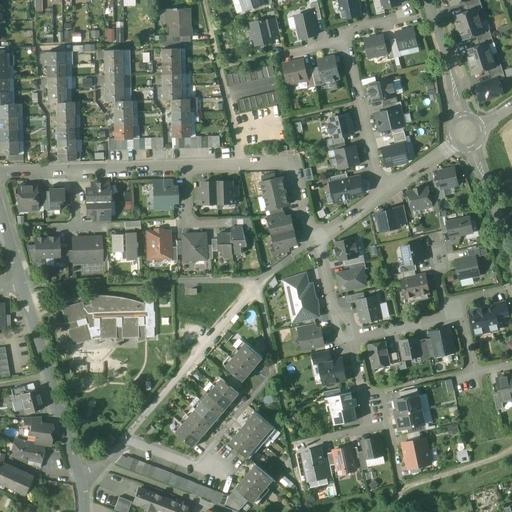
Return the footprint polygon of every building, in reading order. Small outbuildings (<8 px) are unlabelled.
[(239,0),(244,12),(265,5),(265,4),(263,0),(239,0)] [(338,0),(341,12),(340,14),(341,18),(343,19),(343,20),(361,16),(358,2),(357,0),(338,0)] [(375,0),(377,8),(383,7),(381,0),(375,0)] [(381,0),(383,7),(383,8),(400,4),(399,0),(381,0)] [(480,2),(467,7),(469,12),(476,10),(477,10),(482,9),(480,2)] [(318,3),(310,4),(312,13),(314,21),(322,20),(318,3)] [(191,36),(191,9),(176,10),(176,9),(174,9),(174,10),(166,10),(167,23),(169,23),(170,36),(180,36),(191,36)] [(469,12),(455,17),(457,22),(456,24),(457,29),(480,21),(477,10),(476,10),(469,12)] [(312,13),(295,16),(300,39),(317,35),(314,21),(312,13)] [(276,19),(268,20),(272,36),(280,34),(276,19)] [(268,20),(262,22),(262,21),(251,23),(253,32),(250,33),(252,39),(254,39),(256,46),(273,42),(272,36),(268,20)] [(480,21),(457,29),(459,34),(461,34),(463,40),(476,35),(484,33),(484,32),(480,21)] [(414,29),(395,33),(396,39),(399,50),(418,46),(414,29)] [(105,30),(106,42),(114,41),(114,30),(105,30)] [(489,30),(484,32),(484,33),(476,35),(478,41),(491,37),(489,30)] [(383,36),(364,40),(367,52),(366,53),(366,56),(370,59),(373,58),(374,57),(387,54),(384,42),(383,36)] [(491,37),(478,41),(480,47),(488,44),(488,45),(493,43),(491,37)] [(396,39),(390,40),(394,58),(401,57),(399,50),(396,39)] [(390,40),(384,42),(387,54),(388,60),(394,58),(390,40)] [(480,47),(466,51),(468,56),(467,58),(469,63),(491,56),(488,45),(488,44),(480,47)] [(165,49),(162,49),(162,62),(179,61),(179,49),(179,48),(165,49)] [(122,50),(105,50),(105,63),(122,63),(122,50)] [(63,52),(46,53),(46,65),(64,65),(63,52)] [(72,65),(71,52),(63,52),(64,65),(72,65)] [(491,56),(469,63),(470,68),(472,69),(474,74),(487,69),(495,67),(495,66),(491,56)] [(334,57),(318,60),(319,67),(323,83),(326,82),(326,83),(335,81),(335,80),(339,79),(334,57)] [(179,61),(162,62),(162,74),(179,74),(179,61)] [(304,62),(283,66),(287,83),(294,82),(296,83),(300,82),(301,80),(300,78),(307,76),(306,70),(304,62)] [(122,63),(105,63),(105,76),(123,75),(122,63)] [(503,71),(501,64),(495,66),(495,67),(487,69),(489,75),(503,71)] [(64,65),(46,65),(46,78),(64,77),(64,65)] [(266,66),(269,78),(275,76),(272,65),(266,66)] [(266,66),(260,67),(263,79),(269,78),(266,66)] [(260,67),(255,69),(257,80),(263,79),(260,67)] [(319,67),(312,69),(316,86),(316,87),(324,85),(323,83),(319,67)] [(255,69),(249,70),(252,82),(257,80),(255,69)] [(316,86),(312,69),(306,70),(307,76),(310,87),(316,86)] [(249,70),(243,71),(246,83),(252,82),(249,70)] [(246,83),(243,71),(237,73),(240,84),(246,83)] [(503,71),(489,75),(491,81),(497,79),(498,79),(505,77),(503,71)] [(237,73),(231,74),(234,86),(240,84),(237,73)] [(179,74),(162,74),(163,87),(180,87),(179,74)] [(231,74),(226,76),(228,87),(234,86),(231,74)] [(123,75),(105,76),(105,89),(123,88),(123,75)] [(64,77),(46,78),(46,90),(64,90),(64,77)] [(83,88),(92,87),(91,79),(82,80),(83,88)] [(392,79),(368,85),(372,102),(382,100),(396,97),(392,79)] [(491,81),(476,86),(481,101),(488,99),(489,99),(493,98),(493,97),(502,94),(498,79),(497,79),(491,81)] [(180,87),(163,87),(163,100),(171,100),(180,99),(180,87)] [(123,88),(105,89),(106,101),(113,101),(123,101),(123,88)] [(64,90),(46,90),(47,103),(55,103),(65,103),(64,90)] [(278,91),(272,92),(275,104),(281,103),(278,91)] [(272,92),(267,94),(269,105),(275,104),(272,92)] [(267,94),(261,95),(263,107),(269,105),(267,94)] [(261,95),(255,96),(258,108),(263,107),(261,95)] [(255,96),(249,98),(252,109),(258,108),(255,96)] [(396,97),(382,100),(383,106),(397,103),(396,97)] [(249,98),(243,99),(246,111),(252,109),(249,98)] [(180,99),(171,100),(171,113),(188,112),(188,109),(195,108),(195,102),(188,102),(188,99),(180,99)] [(243,99),(238,100),(240,112),(246,111),(243,99)] [(123,101),(113,101),(114,114),(131,114),(131,101),(123,101)] [(65,103),(55,103),(56,116),(73,116),(73,102),(65,103)] [(397,103),(383,106),(384,112),(400,108),(402,108),(401,102),(397,103)] [(6,104),(0,104),(0,117),(16,117),(15,104),(6,104)] [(384,112),(375,114),(379,131),(404,126),(400,108),(384,112)] [(188,112),(171,113),(171,125),(189,124),(188,112)] [(131,114),(114,114),(114,126),(132,126),(131,114)] [(348,115),(330,119),(331,125),(329,125),(331,133),(333,133),(334,138),(334,139),(343,136),(352,134),(348,115)] [(73,116),(56,116),(56,128),(74,128),(73,116)] [(16,117),(0,117),(0,130),(16,130),(16,117)] [(189,124),(171,125),(172,137),(178,137),(184,137),(189,137),(189,124)] [(132,126),(114,126),(114,139),(121,139),(127,139),(132,139),(132,126)] [(74,128),(56,128),(56,141),(74,140),(74,128)] [(16,130),(0,130),(0,142),(16,142),(16,130)] [(404,132),(393,135),(396,146),(403,144),(407,144),(404,132)] [(343,136),(334,139),(334,138),(326,140),(328,146),(345,142),(343,136)] [(74,140),(56,141),(57,153),(74,153),(74,140)] [(16,142),(0,142),(0,154),(7,155),(17,154),(16,142)] [(328,146),(327,146),(328,152),(335,151),(346,148),(345,142),(328,146)] [(396,146),(383,149),(387,166),(407,162),(403,144),(396,146)] [(346,148),(335,151),(340,169),(359,165),(355,146),(346,148)] [(303,168),(304,179),(312,177),(311,167),(303,168)] [(454,168),(438,172),(439,180),(441,189),(443,188),(458,185),(454,168)] [(274,173),(261,176),(263,182),(276,179),(274,173)] [(347,174),(329,178),(331,184),(333,184),(332,183),(348,179),(347,174)] [(348,179),(332,183),(333,184),(334,192),(332,192),(335,203),(355,198),(354,194),(363,192),(360,177),(348,179)] [(263,182),(261,183),(264,196),(285,192),(282,178),(276,179),(263,182)] [(441,189),(439,180),(433,182),(436,196),(437,199),(445,198),(443,188),(441,189)] [(217,182),(202,183),(202,188),(203,188),(203,204),(218,204),(217,182)] [(232,182),(217,182),(218,204),(232,203),(232,187),(232,182)] [(36,188),(26,188),(26,186),(18,186),(18,210),(36,210),(36,207),(36,190),(36,188)] [(64,201),(63,186),(51,186),(52,191),(48,191),(48,192),(49,204),(49,209),(49,210),(54,210),(54,214),(59,214),(59,210),(59,205),(59,201),(63,201),(64,201)] [(153,188),(153,203),(159,203),(172,203),(176,202),(176,187),(172,187),(153,188)] [(91,189),(86,189),(86,190),(86,203),(108,202),(108,200),(111,198),(111,192),(108,191),(108,188),(91,189)] [(429,188),(421,189),(421,188),(414,189),(414,191),(407,192),(411,210),(417,209),(419,210),(424,209),(425,207),(432,206),(431,197),(429,188)] [(285,192),(264,196),(267,210),(269,210),(282,206),(288,205),(285,192)] [(436,196),(431,197),(432,206),(434,212),(440,211),(437,199),(436,196)] [(108,202),(86,203),(87,215),(87,216),(92,216),(109,215),(108,202)] [(404,205),(395,207),(396,210),(396,209),(400,224),(407,223),(404,205)] [(282,206),(269,210),(270,215),(283,212),(282,206)] [(396,210),(377,214),(381,231),(400,227),(400,224),(396,209),(396,210)] [(283,212),(270,215),(267,216),(269,223),(269,222),(286,218),(284,212),(283,212)] [(446,216),(439,217),(442,233),(448,232),(446,222),(447,222),(446,216)] [(286,218),(269,222),(269,223),(272,235),(294,230),(291,217),(286,218)] [(447,222),(446,222),(448,232),(450,238),(471,233),(468,217),(447,222)] [(139,221),(124,222),(125,234),(134,233),(133,230),(140,230),(139,221)] [(242,227),(232,227),(232,233),(233,254),(241,254),(241,246),(247,246),(242,227)] [(162,229),(154,230),(154,232),(147,232),(148,259),(170,258),(170,247),(169,231),(162,232),(162,229)] [(294,230),(272,235),(275,248),(275,249),(289,246),(295,245),(296,242),(294,230)] [(134,233),(125,234),(125,235),(112,236),(113,251),(121,251),(121,259),(134,259),(134,247),(136,247),(136,242),(134,242),(134,233)] [(232,233),(218,234),(218,239),(218,251),(223,251),(223,258),(233,257),(233,254),(232,233)] [(206,234),(182,235),(182,241),(182,255),(194,254),(195,260),(207,259),(206,246),(206,234)] [(46,237),(34,238),(34,245),(35,259),(41,258),(47,258),(46,237)] [(59,237),(46,237),(47,258),(53,258),(59,258),(59,245),(59,237)] [(100,238),(72,238),(73,251),(73,262),(100,262),(100,258),(101,258),(100,250),(101,250),(100,238)] [(353,239),(336,242),(337,248),(335,249),(337,256),(338,255),(340,261),(344,260),(357,257),(356,252),(357,251),(356,244),(354,245),(353,239)] [(419,243),(401,247),(405,265),(405,266),(415,263),(423,262),(419,243)] [(66,244),(59,245),(59,258),(53,258),(53,263),(67,263),(67,251),(66,244)] [(34,245),(26,246),(31,264),(41,264),(41,258),(35,259),(34,245)] [(289,246),(275,249),(275,248),(271,249),(273,256),(290,252),(289,246)] [(479,248),(467,250),(469,258),(475,257),(476,258),(481,257),(479,248)] [(357,257),(344,260),(345,266),(349,265),(364,262),(363,256),(357,257)] [(469,258),(455,261),(459,280),(465,278),(465,279),(471,278),(471,277),(479,275),(476,258),(475,257),(469,258)] [(364,262),(349,265),(351,271),(363,268),(363,269),(366,269),(364,262)] [(415,263),(405,266),(405,265),(399,266),(401,274),(415,271),(416,270),(415,263)] [(351,271),(337,274),(340,292),(366,286),(363,269),(363,268),(351,271)] [(401,274),(397,274),(398,280),(401,280),(416,277),(415,271),(401,274)] [(305,272),(284,280),(286,290),(308,285),(305,272)] [(416,277),(401,280),(405,299),(419,296),(420,300),(428,299),(427,294),(430,293),(426,275),(416,277)] [(308,285),(286,290),(290,308),(296,307),(297,315),(304,314),(306,319),(319,317),(312,284),(308,285)] [(363,293),(346,296),(348,303),(357,301),(357,300),(364,299),(363,293)] [(364,299),(357,300),(357,301),(362,323),(381,319),(376,296),(364,299)] [(81,303),(61,309),(61,310),(62,309),(66,323),(61,325),(61,326),(62,325),(65,331),(67,330),(67,331),(68,331),(72,345),(71,345),(72,346),(92,340),(101,339),(115,338),(115,343),(116,343),(116,342),(122,340),(122,338),(123,338),(137,337),(137,342),(138,342),(144,340),(144,338),(145,338),(155,338),(153,303),(144,303),(144,306),(135,303),(127,301),(115,299),(104,298),(92,298),(92,307),(90,308),(90,306),(85,307),(86,309),(83,310),(81,303)] [(506,302),(493,305),(493,307),(494,307),(496,319),(509,317),(506,302)] [(486,307),(477,309),(478,310),(470,312),(475,334),(499,329),(496,319),(494,307),(493,307),(486,308),(486,307)] [(315,324),(298,327),(299,333),(317,329),(315,324)] [(317,329),(299,333),(302,350),(324,345),(322,336),(320,336),(319,329),(317,329)] [(450,329),(431,333),(432,339),(436,354),(437,354),(454,350),(452,339),(453,339),(451,332),(450,332),(450,329)] [(418,338),(400,342),(404,359),(420,356),(421,356),(418,341),(418,338)] [(432,339),(426,340),(430,357),(437,356),(437,354),(436,354),(432,339)] [(426,340),(418,341),(421,356),(420,356),(421,359),(430,357),(426,340)] [(385,342),(369,346),(371,354),(370,355),(370,359),(372,360),(374,368),(389,365),(387,355),(385,342)] [(262,358),(246,344),(239,352),(255,366),(262,358)] [(329,350),(312,354),(314,365),(320,364),(320,363),(331,361),(329,350)] [(255,366),(239,352),(233,359),(249,373),(255,366)] [(396,353),(387,355),(389,365),(389,366),(399,364),(396,353)] [(249,373),(233,359),(226,367),(235,375),(242,381),(249,373)] [(331,361),(320,363),(320,364),(324,385),(326,384),(329,386),(333,385),(335,382),(346,380),(342,359),(331,361)] [(242,381),(235,375),(232,380),(238,385),(242,381)] [(511,384),(510,376),(497,379),(500,394),(501,402),(502,401),(511,399),(511,384)] [(228,384),(222,379),(216,387),(232,401),(238,393),(228,384)] [(238,385),(232,380),(228,384),(235,390),(238,385)] [(446,381),(448,392),(454,391),(452,380),(446,381)] [(23,387),(9,391),(16,412),(24,409),(20,395),(25,393),(23,387)] [(232,401),(216,387),(209,395),(225,408),(232,401)] [(340,389),(324,392),(325,398),(341,395),(340,389)] [(417,389),(400,392),(401,400),(419,396),(417,389)] [(25,393),(20,395),(24,409),(25,414),(42,409),(36,390),(25,393)] [(77,400),(74,390),(67,392),(70,402),(77,400)] [(206,392),(200,400),(203,402),(209,395),(206,392)] [(341,395),(325,398),(327,406),(330,405),(331,411),(354,406),(355,406),(355,402),(353,403),(352,400),(351,393),(341,395)] [(500,394),(494,395),(497,410),(503,408),(502,401),(501,402),(500,394)] [(225,408),(209,395),(203,402),(219,416),(225,408)] [(401,400),(395,401),(396,407),(395,411),(396,416),(422,411),(419,396),(401,400)] [(219,416),(203,402),(196,410),(212,424),(219,416)] [(354,406),(331,411),(334,425),(357,420),(354,406)] [(212,424),(196,410),(190,418),(206,431),(212,424)] [(422,411),(396,416),(397,420),(400,423),(401,429),(407,428),(425,424),(422,411)] [(272,426),(256,412),(249,420),(265,434),(272,426)] [(206,431),(190,418),(183,425),(199,439),(206,431)] [(265,434),(249,420),(243,428),(259,441),(263,444),(269,437),(265,434)] [(52,426),(41,424),(41,425),(30,425),(29,431),(36,432),(35,443),(45,445),(51,446),(52,434),(50,434),(52,426)] [(425,424),(407,428),(408,434),(426,430),(425,424)] [(199,439),(183,425),(176,433),(192,447),(199,439)] [(272,426),(265,434),(269,437),(275,429),(272,426)] [(458,426),(448,429),(450,436),(459,433),(458,426)] [(158,433),(150,427),(145,434),(152,439),(158,433)] [(259,441),(243,428),(236,435),(252,449),(259,441)] [(252,449),(236,435),(229,443),(245,457),(246,457),(252,449)] [(379,437),(362,440),(364,451),(368,466),(385,463),(383,456),(379,437)] [(422,439),(402,443),(405,455),(424,451),(422,439)] [(11,457),(27,460),(30,443),(14,440),(11,457)] [(259,441),(252,449),(256,452),(263,444),(259,441)] [(35,443),(30,443),(27,460),(41,464),(45,445),(35,443)] [(346,450),(342,451),(341,449),(333,451),(333,452),(336,464),(337,470),(343,469),(344,473),(356,470),(353,459),(351,449),(351,447),(346,448),(346,450)] [(320,448),(310,450),(311,452),(302,454),(308,481),(327,477),(326,476),(324,464),(320,448)] [(252,449),(246,457),(249,459),(256,452),(252,449)] [(424,451),(405,455),(407,469),(431,464),(428,450),(424,451)] [(364,451),(358,452),(359,457),(362,470),(368,469),(368,466),(364,451)] [(458,453),(460,461),(469,459),(466,451),(458,453)] [(333,452),(328,454),(329,463),(330,466),(336,464),(333,452)] [(115,464),(124,468),(127,459),(122,456),(115,464)] [(133,459),(128,457),(127,459),(124,468),(129,470),(133,459)] [(138,461),(133,459),(129,470),(134,472),(138,461)] [(144,463),(138,461),(134,472),(140,474),(144,463)] [(150,466),(144,463),(140,474),(146,476),(150,466)] [(329,463),(324,464),(326,476),(332,474),(330,466),(329,463)] [(272,479),(256,465),(250,473),(266,486),(272,479)] [(155,468),(150,466),(146,476),(151,478),(155,468)] [(0,484),(7,487),(14,471),(5,467),(0,477),(0,484)] [(161,470),(155,468),(151,478),(157,480),(161,470)] [(166,472),(161,470),(157,480),(162,482),(166,472)] [(16,491),(23,475),(14,471),(7,487),(16,491)] [(172,474),(166,472),(162,482),(168,485),(172,474)] [(266,486),(250,473),(243,480),(259,494),(266,486)] [(178,476),(172,474),(168,485),(174,487),(178,476)] [(25,495),(32,479),(23,475),(16,491),(25,495)] [(183,478),(178,476),(174,487),(179,489),(183,478)] [(290,482),(285,477),(281,482),(286,486),(290,482)] [(189,481),(183,478),(179,489),(185,491),(189,481)] [(259,494),(243,480),(236,488),(249,500),(252,502),(259,494)] [(194,483),(189,481),(185,491),(190,493),(194,483)] [(51,505),(66,507),(70,507),(72,486),(54,483),(51,505)] [(200,485),(194,483),(190,493),(196,495),(200,485)] [(206,487),(200,485),(196,495),(202,498),(206,487)] [(211,489),(206,487),(202,498),(207,500),(211,489)] [(236,488),(229,496),(242,507),(249,500),(236,488)] [(183,503),(177,500),(176,503),(170,501),(161,498),(138,489),(133,503),(155,511),(157,509),(164,511),(185,511),(187,508),(182,506),(183,503)] [(217,491),(211,489),(207,500),(213,502),(217,491)] [(223,494),(217,491),(213,502),(219,504),(223,494)] [(229,496),(223,494),(219,504),(225,507),(229,496)] [(119,511),(124,499),(119,497),(113,511),(115,511),(119,511)] [(127,511),(131,502),(124,499),(119,511),(127,511)]
